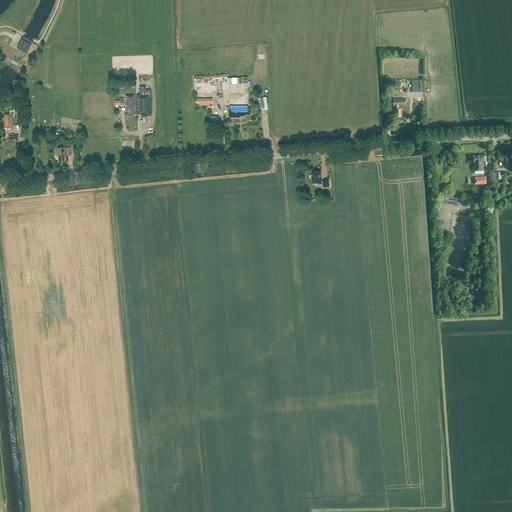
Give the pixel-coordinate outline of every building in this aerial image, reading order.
[(26,53),(33,42),(24,36),(17,48),(26,53)] [(423,92),(423,79),(413,79),(413,92),(423,92)] [(151,116),(150,91),(140,92),(140,95),(125,96),(125,105),(126,105),(126,111),(128,111),(128,117),(134,116),(134,115),(141,114),(141,116),(151,116)] [(196,104),(212,104),(212,98),(210,98),(210,93),(200,93),(198,93),(198,99),(196,99),(196,104)] [(248,109),(248,93),(230,93),(230,99),(229,99),(229,117),(240,117),(240,116),(244,116),(244,115),(250,115),(250,109),(248,109)] [(402,108),(399,108),(399,105),(406,105),(406,99),(394,99),(394,106),(395,106),(395,114),(396,114),(396,117),(402,117),(402,108)] [(12,126),(11,117),(9,117),(9,115),(5,115),(5,117),(2,117),(2,123),(4,122),(4,127),(12,126)] [(65,156),(72,155),(71,147),(64,148),(57,148),(58,161),(65,161),(65,156)] [(510,165),(510,155),(508,155),(508,153),(498,154),(499,158),(499,161),(503,161),(503,165),(510,165)] [(485,161),(484,155),(473,156),(474,162),(474,161),(475,171),(484,170),(483,161),(485,161)] [(329,186),(328,180),(321,181),(320,171),(312,171),(313,183),(322,182),(323,187),(329,186)] [(486,186),(486,184),(486,177),(475,177),(476,184),(483,184),(483,186),(486,186)]
